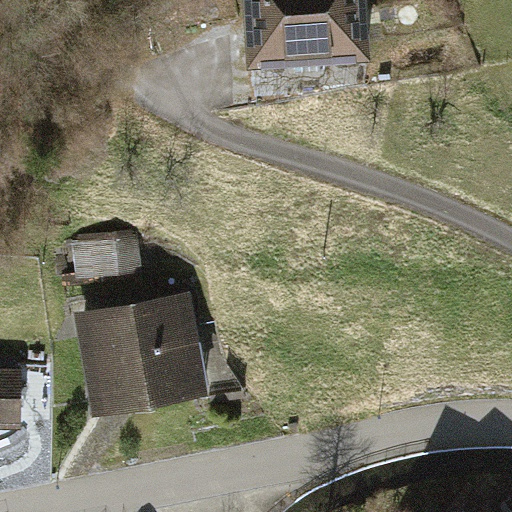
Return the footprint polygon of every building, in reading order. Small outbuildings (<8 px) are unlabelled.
[(244,0),(249,79),(380,71),(376,0),(244,0)] [(67,249),(71,283),(139,275),(135,241),(67,249)] [(72,316),(93,414),(215,388),(195,290),(72,316)] [(22,375),(0,374),(0,435),(21,436),(22,375)] [(502,511),(477,491),(459,511),(502,511)]
